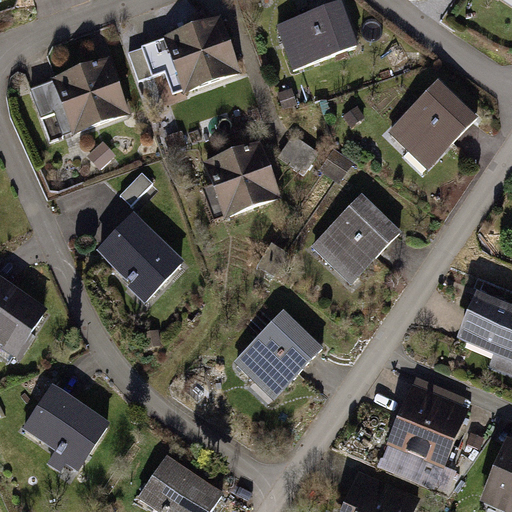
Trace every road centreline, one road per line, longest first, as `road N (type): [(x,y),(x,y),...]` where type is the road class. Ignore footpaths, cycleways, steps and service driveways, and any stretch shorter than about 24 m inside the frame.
road 1 (residential): [(283,496),(115,371),(0,117)]
road 2 (residential): [(283,496),(511,154)]
road 3 (residential): [(389,0),(511,92)]
road 4 (residential): [(0,57),(137,0)]
